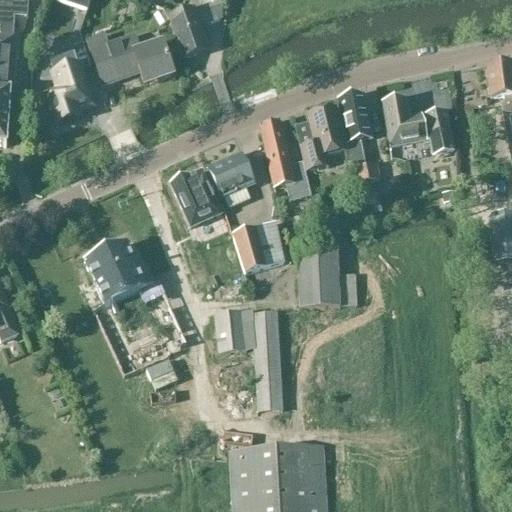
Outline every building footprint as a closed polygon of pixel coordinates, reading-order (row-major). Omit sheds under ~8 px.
[(14,40),(12,40),(14,21),(26,21),(28,0),(0,0),(0,150),(6,151),(11,96),(14,40)] [(56,0),(55,6),(86,16),(91,0),(56,0)] [(201,30),(210,27),(224,22),(222,5),(224,0),(199,0),(204,10),(169,22),(183,62),(209,54),(201,30)] [(105,37),(86,44),(102,91),(138,79),(143,91),(175,81),(162,45),(140,53),(135,39),(109,47),(105,37)] [(511,66),(485,70),(489,102),(500,100),(503,116),(511,115),(510,106),(511,105),(511,66)] [(58,94),(47,98),(57,128),(79,121),(78,115),(93,110),(79,68),(78,69),(54,77),(53,77),(58,94)] [(358,145),(370,143),(361,100),(338,105),(351,170),(362,168),(358,145)] [(389,150),(426,143),(421,119),(410,120),(405,102),(381,106),(389,150)] [(326,160),(347,154),(337,113),(308,120),(315,148),(302,152),(308,175),(329,170),(326,160)] [(424,118),(432,158),(452,153),(444,114),(424,118)] [(304,166),(289,169),(279,125),(259,131),(273,192),(286,190),(290,204),(311,200),(304,166)] [(241,156),(207,172),(208,175),(220,203),(224,201),(229,213),(251,204),(245,191),(255,187),(241,156)] [(377,170),(353,175),(356,189),(372,185),(379,184),(377,170)] [(202,174),(169,188),(189,231),(222,216),(202,174)] [(372,185),(356,189),(359,208),(375,205),(372,185)] [(454,197),(443,198),(444,207),(455,206),(454,197)] [(511,264),(511,215),(491,216),(493,266),(511,264)] [(331,222),(320,224),(322,235),(334,232),(331,222)] [(244,279),(283,267),(275,228),(256,233),(232,241),(244,279)] [(147,292),(125,245),(82,266),(103,311),(147,292)] [(354,279),(338,280),(337,248),(296,250),(299,312),(340,311),(356,310),(354,279)] [(147,292),(140,295),(141,295),(146,307),(164,298),(159,286),(147,292)] [(0,347),(16,341),(0,300),(0,347)]
